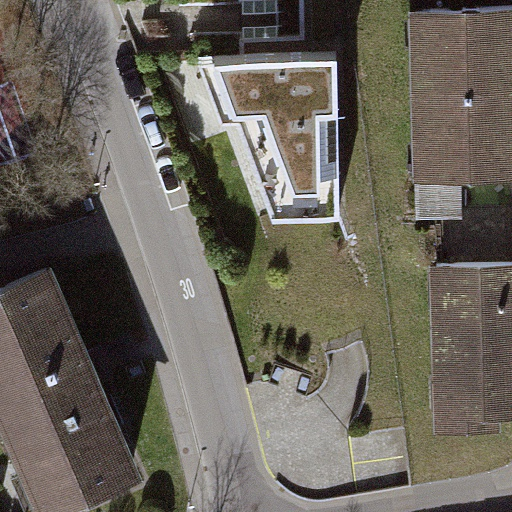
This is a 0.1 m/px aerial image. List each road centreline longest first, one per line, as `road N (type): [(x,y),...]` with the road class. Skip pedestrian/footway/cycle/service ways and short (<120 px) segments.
road 1 (residential): [(254,511),(73,0)]
road 2 (residential): [(373,511),(511,486)]
